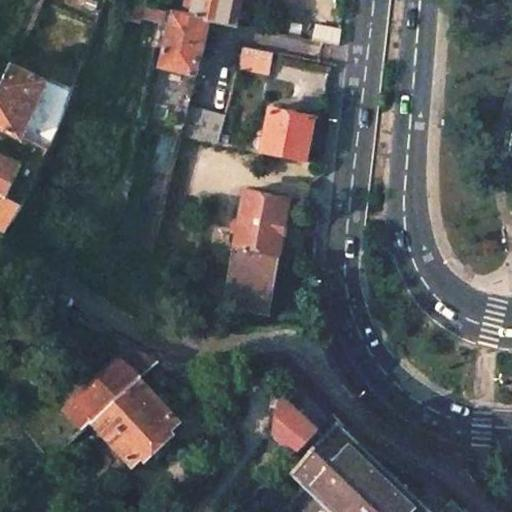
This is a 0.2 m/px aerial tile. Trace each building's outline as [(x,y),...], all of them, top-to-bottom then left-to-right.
[(187,0),(185,16),(210,21),(236,27),(241,0),(187,0)] [(166,48),(161,70),(196,76),(210,21),(185,16),(138,6),(134,25),(141,26),(143,19),(154,22),(154,20),(165,21),(160,47),(166,48)] [(310,41),(338,46),(340,30),(316,25),(316,28),(313,27),(310,41)] [(243,47),(237,68),(267,74),(271,53),(243,47)] [(13,65),(0,95),(0,124),(25,138),(50,82),(13,65)] [(188,107),(180,139),(216,145),(220,131),(225,115),(188,107)] [(270,110),(263,153),(307,161),(315,118),(270,110)] [(220,131),(216,145),(229,147),(232,134),(220,131)] [(24,165),(0,154),(0,195),(8,199),(24,165)] [(242,210),(224,307),(269,316),(292,200),(246,191),(242,210)] [(0,237),(1,238),(21,205),(8,199),(0,195),(0,237)] [(94,420),(140,378),(159,361),(135,347),(122,360),(80,397),(67,409),(86,428),(94,420)] [(181,422),(140,378),(94,420),(135,465),(151,450),(159,458),(172,445),(165,437),(181,422)] [(328,437),(320,430),(285,395),(275,395),(274,407),(282,409),(275,434),(299,451),(288,462),(297,470),(297,471),(340,511),(468,511),(467,510),(457,501),(446,511),(398,511),(429,481),(422,477),(415,474),(388,459),(375,451),(372,455),(340,426),(328,437)] [(493,473),(483,481),(493,493),(503,485),(493,473)]
